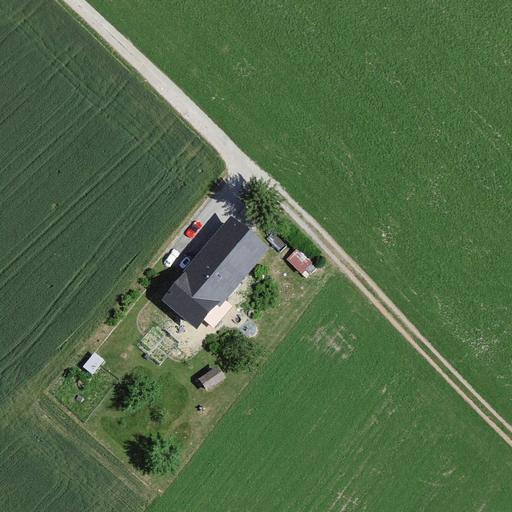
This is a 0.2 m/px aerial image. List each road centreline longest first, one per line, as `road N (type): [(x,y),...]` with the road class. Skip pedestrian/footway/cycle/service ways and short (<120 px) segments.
road 1 (track): [(511,437),(240,165)]
road 2 (residential): [(68,0),(240,165),(244,177),(220,227)]
